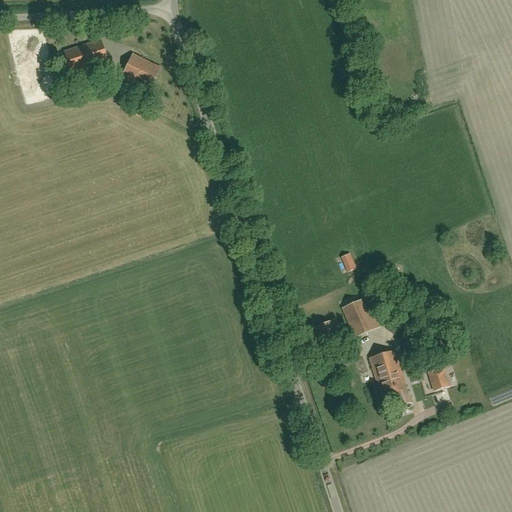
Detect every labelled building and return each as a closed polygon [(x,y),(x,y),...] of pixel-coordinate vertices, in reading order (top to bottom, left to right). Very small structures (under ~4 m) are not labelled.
[(108,62),(104,48),(101,40),(65,52),(72,74),(108,62)] [(161,69),(133,55),(121,78),(149,92),(161,69)] [(347,274),(357,270),(350,254),(340,259),(347,274)] [(341,310),(355,340),(384,327),(375,306),(380,304),(376,295),(341,310)] [(315,329),(324,352),(344,344),(335,321),(315,329)] [(414,322),(402,323),(402,331),(414,330),(414,322)] [(399,376),(402,375),(395,352),(370,359),(378,388),(385,386),(384,384),(393,381),(392,376),(398,375),(399,376)] [(429,375),(434,392),(449,387),(444,370),(429,375)] [(410,404),(402,375),(399,376),(398,375),(392,376),(393,381),(384,384),(385,386),(378,388),(381,398),(395,393),(399,407),(410,404)]
